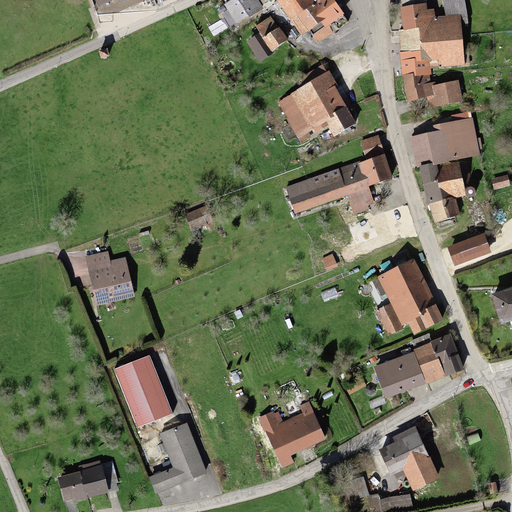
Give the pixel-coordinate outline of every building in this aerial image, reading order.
[(257,0),(233,0),(225,5),(236,24),(262,8),(257,0)] [(277,0),(300,34),(322,19),(326,26),(343,14),(333,0),(277,0)] [(461,0),(444,0),(447,17),(459,17),(464,16),(461,0)] [(402,31),(404,75),(432,73),(432,67),(470,66),(470,52),(461,52),(459,17),(447,17),(432,17),(432,9),(426,10),(425,3),(404,6),(407,31),(402,31)] [(270,18),(258,25),(262,33),(275,25),(270,18)] [(328,25),(314,35),(318,41),(332,31),(328,25)] [(248,42),(262,60),(288,40),(278,27),(264,38),(260,33),(248,42)] [(107,50),(100,52),(102,59),(109,57),(107,50)] [(300,79),(304,87),(329,73),(324,65),(300,79)] [(304,87),(279,102),(303,142),(330,126),(335,134),(357,121),(329,73),(304,87)] [(432,73),(404,75),(407,91),(429,82),(432,73)] [(429,82),(407,91),(410,100),(428,94),(432,108),(460,101),(455,81),(430,87),(429,82)] [(459,128),(412,138),(418,163),(436,159),(437,162),(465,157),(459,128)] [(379,137),(361,143),(365,157),(383,152),(379,137)] [(359,163),(367,186),(392,177),(384,154),(359,163)] [(437,163),(422,168),(437,223),(460,217),(455,199),(474,194),(466,162),(439,170),(437,163)] [(359,163),(288,188),(296,212),(348,194),(356,217),(375,210),(367,186),(359,163)] [(201,211),(188,216),(192,227),(205,222),(201,211)] [(388,211),(349,226),(360,254),(404,237),(401,229),(396,231),(388,211)] [(486,234),(451,247),(458,266),(493,254),(486,234)] [(332,255),(323,260),(328,269),(337,264),(332,255)] [(124,258),(89,267),(98,305),(133,297),(124,258)] [(436,305),(414,261),(380,278),(392,303),(401,322),(410,318),(436,305)] [(511,287),(494,293),(502,321),(511,317),(511,287)] [(401,322),(392,303),(377,310),(389,335),(404,328),(401,322)] [(436,305),(410,318),(416,332),(442,319),(436,305)] [(436,344),(447,374),(464,368),(452,338),(436,344)] [(416,352),(428,382),(447,374),(436,344),(416,352)] [(416,352),(376,367),(388,397),(428,382),(416,352)] [(150,356),(116,369),(138,426),(172,413),(150,356)] [(490,405),(480,409),(492,442),(502,439),(490,405)] [(290,454),(326,437),(314,411),(278,427),(272,414),(260,419),(266,433),(268,432),(284,466),(293,462),(290,454)] [(206,470),(187,424),(162,434),(176,467),(150,478),(156,491),(206,470)] [(439,477),(417,428),(396,437),(398,442),(383,448),(394,473),(405,468),(414,489),(439,477)] [(108,464),(102,466),(110,490),(116,488),(108,464)] [(110,490),(102,466),(61,479),(67,499),(75,497),(76,501),(110,490)] [(494,483),(489,484),(492,494),(498,492),(494,483)] [(409,491),(380,497),(382,511),(401,511),(413,510),(409,491)]
